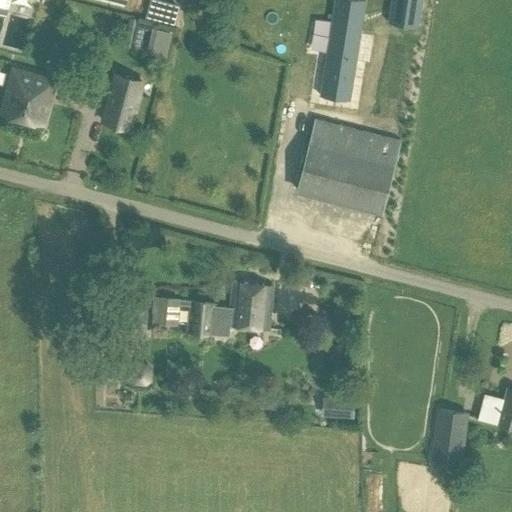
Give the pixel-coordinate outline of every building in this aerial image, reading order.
[(0,0),(0,6),(7,9),(9,0),(0,0)] [(178,15),(180,0),(158,0),(157,13),(178,15)] [(333,0),(318,95),(349,100),(364,0),(333,0)] [(422,0),(390,0),(387,22),(418,27),(422,0)] [(133,44),(146,47),(152,19),(139,16),(133,44)] [(0,112),(44,126),(58,80),(12,66),(0,104),(0,112)] [(132,131),(145,81),(113,72),(99,123),(132,131)] [(298,193),(390,210),(404,133),(312,116),(298,193)] [(179,298),(154,295),(151,323),(177,326),(179,305),(191,306),(189,331),(229,334),(230,326),(269,329),(273,285),(233,282),(231,308),(215,307),(216,304),(191,302),(191,301),(179,300),(179,298)] [(144,342),(147,309),(122,307),(119,340),(144,342)] [(511,390),(507,389),(498,424),(511,427),(511,390)] [(354,398),(333,397),(332,417),(352,418),(354,398)] [(462,464),(468,413),(438,409),(431,460),(462,464)]
